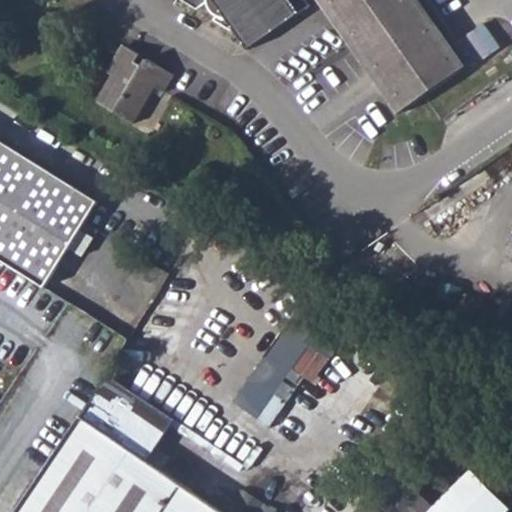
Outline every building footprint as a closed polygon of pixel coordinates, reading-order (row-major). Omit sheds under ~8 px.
[(470,69),(456,46),(422,0),(181,0),(199,11),(211,4),(215,13),(220,18),(214,21),(233,34),(236,32),(250,52),(312,9),(306,0),(317,0),(400,119),(470,69)] [(456,46),(470,69),(471,72),(492,56),(476,32),(456,46)] [(137,126),(159,89),(167,95),(177,78),(150,62),(145,70),(136,65),(141,57),(125,47),(109,73),(114,77),(100,104),(137,126)] [(150,62),(141,57),(136,65),(145,70),(150,62)] [(0,258),(43,287),(98,203),(0,140),(0,258)] [(222,511),(81,416),(15,511),(222,511)] [(507,511),(510,510),(472,473),(432,511),(507,511)]
